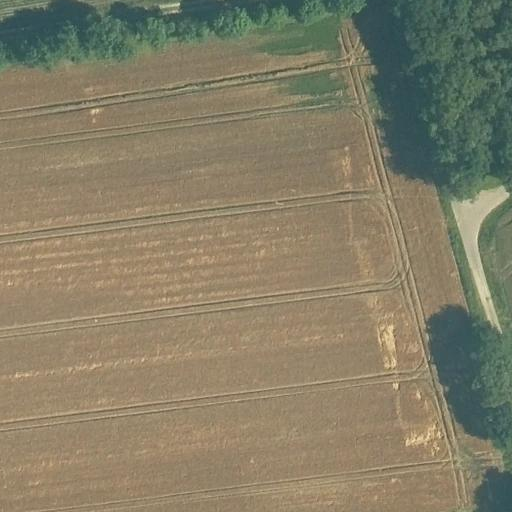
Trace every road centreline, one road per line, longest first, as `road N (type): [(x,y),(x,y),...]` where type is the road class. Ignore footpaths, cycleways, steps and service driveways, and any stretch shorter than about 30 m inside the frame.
road 1 (track): [(403,0),(511,392)]
road 2 (track): [(0,41),(270,0)]
